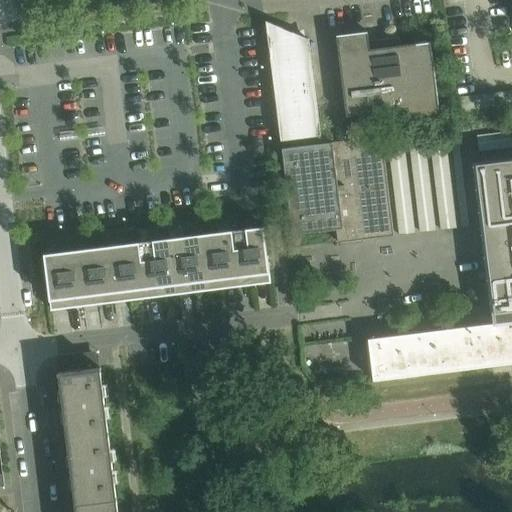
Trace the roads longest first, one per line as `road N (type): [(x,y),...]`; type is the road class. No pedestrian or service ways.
road 1 (residential): [(20,350),(267,327)]
road 2 (residential): [(41,511),(20,350)]
road 3 (residential): [(20,350),(0,191)]
road 4 (residential): [(0,13),(124,0)]
